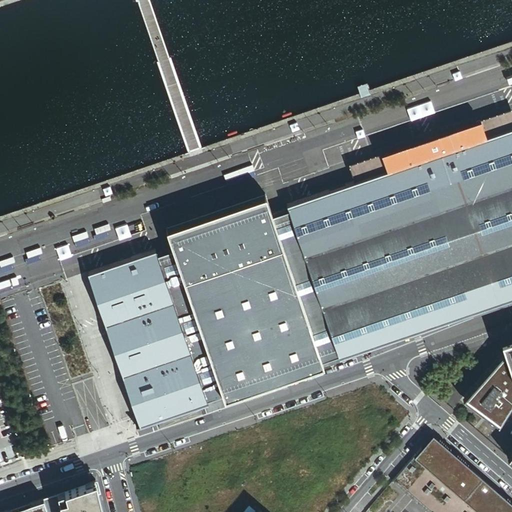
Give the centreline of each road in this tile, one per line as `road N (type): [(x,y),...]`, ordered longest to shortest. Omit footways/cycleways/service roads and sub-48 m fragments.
road 1 (residential): [(105,455),(389,360)]
road 2 (unknown): [(66,243),(113,406)]
road 3 (residential): [(341,511),(432,408)]
road 4 (residential): [(389,360),(511,318)]
